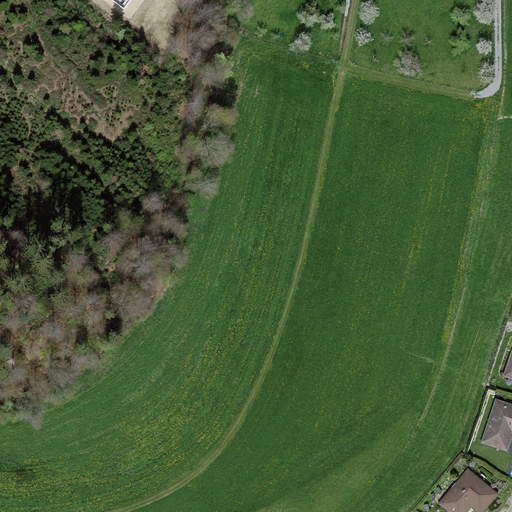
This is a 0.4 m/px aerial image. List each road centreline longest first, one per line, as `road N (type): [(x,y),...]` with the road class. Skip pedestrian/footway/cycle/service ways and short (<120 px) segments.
road 1 (track): [(354,0),(290,296),(251,393),(203,465),(135,504),(104,511)]
road 2 (track): [(497,0),(498,70),(487,90),(343,65)]
